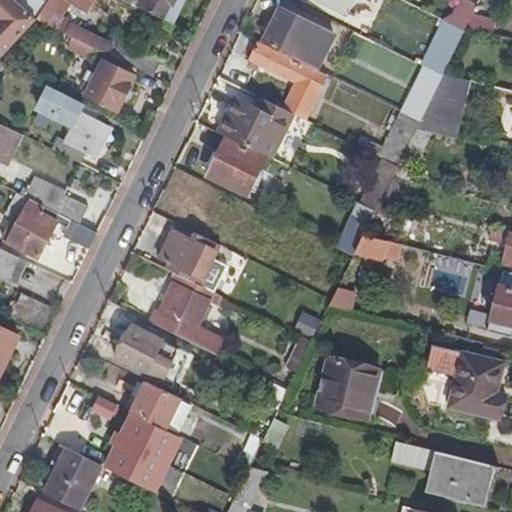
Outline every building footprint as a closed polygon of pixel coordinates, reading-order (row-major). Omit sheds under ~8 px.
[(0,0),(0,59),(37,20),(17,1),(15,0),(0,0)] [(39,2),(41,0),(18,0),(17,1),(37,20),(45,8),(39,2)] [(76,4),(78,0),(50,0),(45,8),(37,20),(74,38),(95,49),(154,78),(161,63),(133,50),(132,53),(72,24),(72,21),(62,17),(70,4),(76,4)] [(176,0),(123,0),(173,24),(180,9),(174,6),(176,0)] [(319,0),(347,14),(354,0),(319,0)] [(468,28),(473,18),(479,6),(468,0),(463,0),(451,23),(466,31),(468,28)] [(315,66),(332,32),(282,7),(265,41),(315,66)] [(473,18),(468,28),(474,30),(497,35),(498,32),(511,35),(511,13),(502,11),(498,24),(473,18)] [(478,82),(483,63),(470,59),(473,47),(469,46),(474,30),(468,28),(466,31),(457,49),(445,73),(470,80),(478,82)] [(91,58),(95,49),(74,38),(70,48),(91,58)] [(445,73),(457,49),(435,38),(426,56),(436,62),(432,70),(444,76),(445,73)] [(326,77),(263,45),(255,60),(299,83),(285,109),(294,114),(305,119),(326,77)] [(119,111),(135,77),(104,62),(97,76),(89,94),(88,96),(119,111)] [(435,93),(444,76),(432,70),(424,66),(402,111),(403,112),(421,121),(427,111),(432,101),(435,93)] [(89,94),(97,76),(88,72),(79,89),(89,94)] [(465,101),(470,80),(445,73),(444,76),(435,93),(465,101)] [(39,109),(74,127),(67,142),(61,154),(79,163),(85,152),(96,158),(111,128),(81,113),(85,105),(50,87),(39,109)] [(460,119),(465,101),(435,93),(432,101),(427,111),(460,119)] [(273,158),(294,114),(285,109),(268,101),(264,110),(237,98),(220,132),(230,137),(270,157),(273,158)] [(399,166),(418,128),(421,121),(403,112),(402,111),(383,148),(379,156),(383,158),(399,166)] [(456,137),(460,119),(427,111),(421,121),(418,128),(432,131),(456,137)] [(51,135),(20,120),(15,131),(21,135),(46,147),(51,135)] [(0,156),(8,160),(21,135),(15,131),(0,124),(0,156)] [(409,179),(432,131),(418,128),(399,166),(394,176),(409,179)] [(61,154),(67,142),(57,137),(51,149),(61,154)] [(251,197),(270,157),(230,137),(210,177),(251,197)] [(362,137),(358,145),(379,156),(383,148),(362,137)] [(383,199),(394,177),(394,176),(399,166),(383,158),(361,201),(367,204),(378,210),(383,199)] [(55,213),(64,195),(67,191),(36,175),(24,198),(30,200),(55,213)] [(398,204),(410,180),(409,179),(394,176),(394,177),(383,199),(398,204)] [(0,237),(21,249),(27,238),(13,231),(30,200),(24,198),(15,193),(3,215),(10,219),(0,237)] [(87,207),(64,195),(55,213),(79,224),(87,207)] [(39,259),(58,222),(66,227),(74,231),(69,239),(89,249),(97,233),(79,224),(55,213),(30,200),(13,231),(27,238),(21,249),(39,259)] [(69,239),(74,231),(66,227),(62,235),(69,239)] [(502,245),(506,232),(492,229),(488,242),(502,245)] [(165,268),(176,273),(210,290),(224,264),(210,257),(217,243),(196,233),(192,239),(175,230),(161,258),(168,261),(165,268)] [(511,233),(506,232),(502,245),(497,269),(502,271),(511,273),(511,233)] [(355,254),(363,239),(350,233),(343,248),(355,254)] [(401,260),(404,245),(365,235),(363,239),(355,254),(354,257),(361,259),(363,254),(386,259),(386,257),(401,260)] [(0,274),(8,278),(17,258),(0,249),(0,274)] [(15,285),(26,263),(17,258),(8,278),(6,281),(15,285)] [(511,325),(511,273),(502,271),(489,325),(509,330),(510,325),(511,325)] [(197,327),(211,301),(219,305),(223,296),(210,290),(176,273),(162,300),(165,302),(160,313),(156,310),(150,322),(217,355),(224,341),(197,327)] [(350,311),(355,291),(339,287),(333,300),(330,306),(350,311)] [(46,336),(59,310),(40,301),(38,304),(20,295),(9,318),(46,336)] [(313,340),(318,329),(322,322),(303,313),(295,332),(300,334),(313,340)] [(163,339),(151,333),(133,324),(116,359),(162,381),(179,347),(163,339)] [(154,326),(151,333),(163,339),(166,332),(154,326)] [(0,373),(18,336),(0,327),(0,373)] [(297,373),(313,340),(300,334),(283,367),(297,373)] [(462,374),(467,352),(436,344),(430,366),(462,374)] [(498,392),(505,361),(467,352),(462,374),(454,404),(503,417),(508,395),(498,392)] [(369,420),(381,371),(336,359),(323,409),(369,420)] [(195,404),(147,380),(145,384),(137,380),(124,404),(132,409),(131,412),(133,413),(179,436),(195,404)] [(277,408),(285,391),(269,382),(260,399),(277,408)] [(100,397),(95,411),(113,418),(118,404),(100,397)] [(179,436),(133,413),(122,434),(118,432),(112,444),(116,446),(106,467),(153,490),(180,437),(179,436)] [(277,449),(288,426),(274,420),(264,439),(263,441),(277,449)] [(263,441),(264,439),(253,433),(244,452),(240,450),(234,463),(249,471),(251,466),(263,441)] [(396,442),(392,459),(434,470),(430,488),(483,502),(492,465),(396,442)] [(78,510),(101,464),(96,462),(67,448),(45,493),(78,510)] [(245,511),(247,509),(266,470),(251,466),(249,471),(228,511),(245,511)] [(63,511),(38,500),(32,511),(63,511)]
